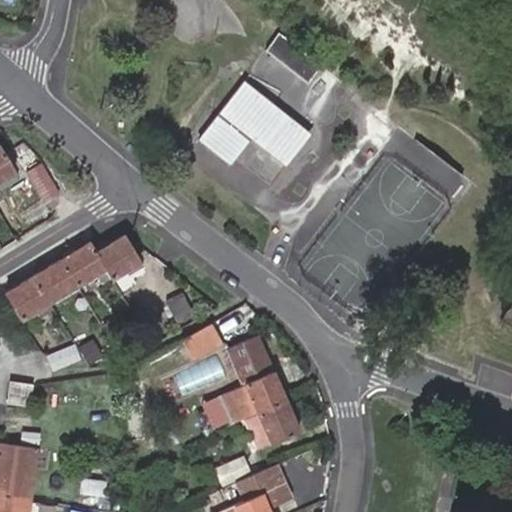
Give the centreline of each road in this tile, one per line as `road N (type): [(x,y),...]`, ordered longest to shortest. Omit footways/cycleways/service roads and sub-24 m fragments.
road 1 (residential): [(335,348),(138,184)]
road 2 (residential): [(335,348),(511,409)]
road 3 (residential): [(345,511),(354,441),(335,348)]
road 4 (residential): [(0,266),(138,184)]
road 5 (residential): [(138,184),(22,83)]
